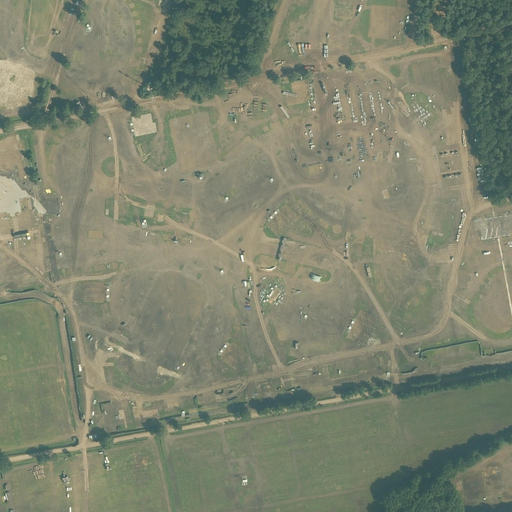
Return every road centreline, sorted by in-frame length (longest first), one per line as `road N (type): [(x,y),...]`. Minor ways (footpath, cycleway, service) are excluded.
road 1 (track): [(0,461),(511,367)]
road 2 (track): [(43,122),(439,39)]
road 3 (track): [(43,122),(81,0)]
